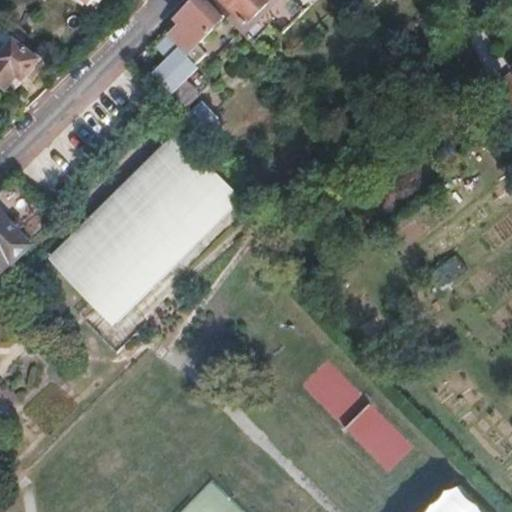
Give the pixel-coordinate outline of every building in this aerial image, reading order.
[(200,45),(227,19),(215,7),(208,0),(197,0),(178,19),(183,24),(163,44),(174,54),(156,73),(176,94),(212,58),(200,45)] [(227,19),(230,16),(237,9),(252,23),(275,0),(222,0),(215,7),(227,19)] [(0,58),(0,79),(11,88),(20,74),(26,79),(41,58),(14,39),(0,58)] [(511,44),(497,58),(511,74),(511,44)] [(26,79),(20,74),(11,88),(17,92),(26,79)] [(204,101),(188,117),(210,140),(226,124),(204,101)] [(76,235),(53,257),(117,323),(139,301),(246,197),(182,131),(76,235)] [(0,277),(35,244),(3,211),(0,213),(0,277)] [(346,427),(387,470),(410,447),(369,405),(346,427)]
